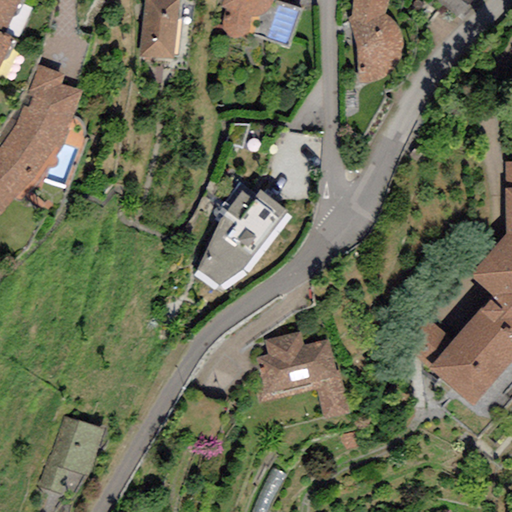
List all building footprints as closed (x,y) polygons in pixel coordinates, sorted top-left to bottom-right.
[(0,0),(0,37),(4,40),(23,0),(0,0)] [(172,64),(180,4),(146,0),(139,60),(172,64)] [(249,28),(249,20),(252,20),(255,20),(260,19),(264,17),(267,15),(269,12),(271,8),(274,0),(224,0),(221,9),(225,11),(223,19),(222,24),(222,29),(223,34),(226,38),(230,40),(235,41),(240,40),(244,38),(247,34),(249,28)] [(351,0),(350,19),(350,29),(353,37),(356,49),(357,85),(364,86),(372,85),(378,84),(383,82),(389,79),(392,75),(398,66),(400,59),(401,51),(401,41),(398,31),(391,23),(385,18),(389,0),(351,0)] [(445,0),(441,6),(464,23),(481,0),(445,0)] [(0,37),(0,70),(13,44),(4,40),(0,37)] [(0,148),(0,217),(15,201),(19,201),(23,200),(27,195),(39,184),(44,178),(49,170),(52,171),(55,170),(57,167),(57,162),(56,158),(60,153),(64,149),(82,97),(72,91),(61,86),(64,78),(37,68),(26,96),(33,99),(28,110),(23,109),(17,125),(0,148)] [(511,193),(506,193),(506,240),(470,281),(494,302),(453,345),(420,315),(397,342),(430,373),(429,375),(473,413),(511,368),(511,193)] [(222,293),(245,277),(287,220),(260,197),(252,206),(242,197),(220,223),(197,275),(219,293),(221,292),(222,293)] [(264,343),(267,358),(257,360),(263,384),(255,386),(259,404),(317,391),(325,424),(351,418),(340,371),(335,372),(328,344),(305,349),(301,334),(264,343)] [(107,434),(64,418),(51,456),(48,455),(36,490),(62,499),(70,478),(89,485),(107,434)] [(286,477),(270,469),(255,498),(248,511),(267,511),(268,510),(286,477)]
